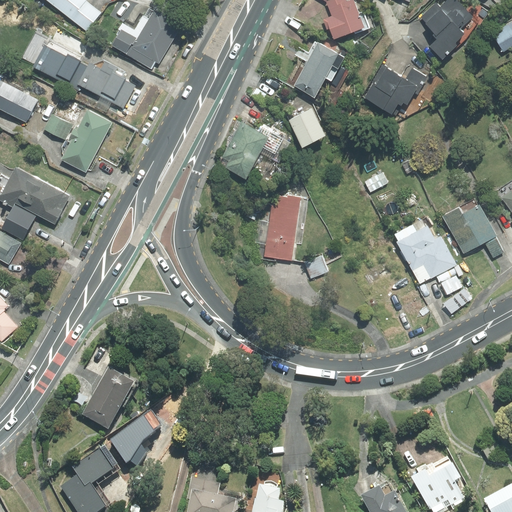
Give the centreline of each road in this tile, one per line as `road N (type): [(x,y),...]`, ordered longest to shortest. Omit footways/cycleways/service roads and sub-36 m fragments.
road 1 (secondary): [(236,336),(294,365),(354,374),(421,360),(511,313)]
road 2 (secondary): [(203,113),(181,235),(187,261),(236,336)]
road 3 (secondary): [(71,324),(99,253),(152,161)]
road 4 (secondary): [(0,430),(71,324)]
road 5 (secondary): [(190,307),(144,296),(114,301),(71,324)]
road 6 (secondary): [(203,113),(143,224)]
road 7 (secondary): [(143,224),(71,324)]
